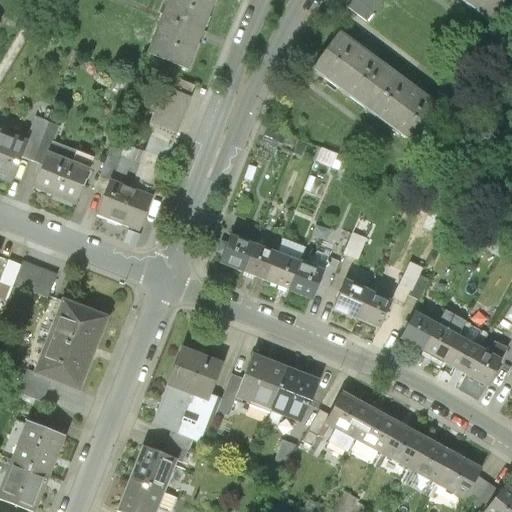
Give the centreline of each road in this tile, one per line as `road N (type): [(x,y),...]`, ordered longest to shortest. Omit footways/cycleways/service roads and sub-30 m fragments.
road 1 (residential): [(511,441),(370,362),(165,274)]
road 2 (residential): [(73,511),(165,274)]
road 3 (residential): [(196,207),(301,0)]
road 4 (residential): [(262,0),(196,207)]
road 5 (residential): [(165,274),(0,213)]
